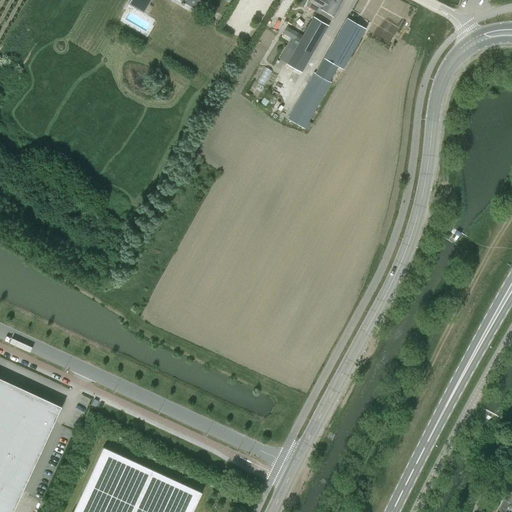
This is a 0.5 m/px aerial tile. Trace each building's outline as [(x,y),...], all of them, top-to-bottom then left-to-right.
[(144,0),(129,0),(127,4),(138,11),(144,0)] [(178,0),(194,9),(199,0),(178,0)] [(309,0),(306,6),(316,12),(317,12),(319,7),(319,8),(322,3),(327,6),(330,0),(309,0)] [(317,12),(316,12),(319,14),(322,10),(333,17),(342,0),(330,0),(327,6),(322,3),(319,8),(319,7),(317,12)] [(314,17),(287,64),(301,72),(328,26),(314,17)] [(347,19),(324,58),(315,73),(314,73),(288,119),(305,129),(331,83),(330,82),(338,67),(343,69),(365,29),(347,19)] [(298,34),(287,28),(283,34),(294,41),(298,34)] [(0,492),(3,486),(4,484),(22,492),(54,423),(45,419),(46,418),(53,408),(12,392),(12,394),(0,388),(0,492)] [(192,511),(202,493),(103,447),(73,511),(192,511)] [(503,500),(499,510),(502,511),(505,511),(509,503),(503,500)]
